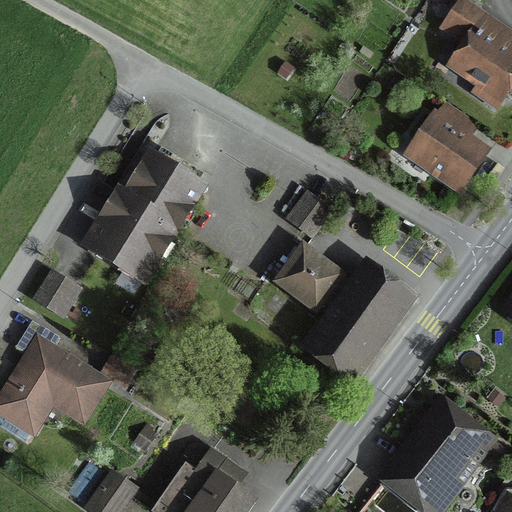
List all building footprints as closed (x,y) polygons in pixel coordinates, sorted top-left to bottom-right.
[(450,75),(498,106),(511,85),(511,55),(508,53),(511,46),(511,37),(464,5),(447,30),(470,46),(450,75)] [(441,119),(411,160),(458,195),(488,154),(441,119)] [(144,278),(200,192),(152,160),(95,246),(144,278)] [(308,197),(291,221),(312,237),(330,213),(308,197)] [(315,305),(336,276),(301,251),(280,280),(315,305)] [(409,296),(367,264),(309,342),(351,374),(406,301),(409,296)] [(78,295),(56,280),(42,300),(64,315),(78,295)] [(36,424),(32,421),(47,397),(83,420),(106,383),(53,350),(60,339),(34,323),(19,349),(29,355),(0,402),(0,420),(1,426),(26,441),(36,424)] [(114,363),(106,376),(128,389),(136,376),(114,363)] [(448,411),(393,486),(428,511),(440,511),(491,443),(448,411)] [(246,511),(252,505),(229,488),(239,475),(217,459),(201,480),(188,471),(158,511),(246,511)] [(125,511),(136,498),(112,480),(88,511),(89,511),(125,511)] [(511,511),(511,503),(508,502),(502,511),(511,511)]
